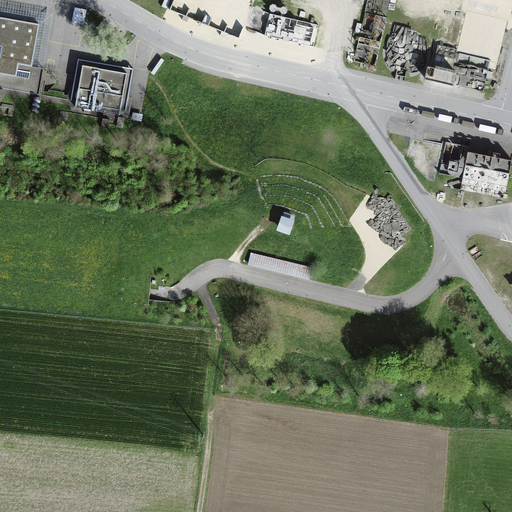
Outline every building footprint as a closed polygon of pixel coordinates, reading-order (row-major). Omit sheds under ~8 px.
[(313,28),(262,14),(256,35),(307,48),(313,28)] [(359,17),(349,62),(371,67),(381,22),(359,17)] [(36,26),(0,20),(0,109),(34,115),(35,110),(99,121),(128,126),(129,118),(123,117),(124,111),(125,102),(120,101),(125,76),(107,72),(92,70),(75,67),(72,84),(69,101),(63,100),(31,95),(32,88),(33,81),(27,80),(36,26)] [(417,40),(396,35),(388,70),(409,75),(417,40)] [(425,79),(444,84),(451,56),(452,52),(433,47),(425,79)] [(486,65),(451,56),(444,84),(479,93),(486,65)] [(440,137),(432,174),(458,179),(464,153),(467,142),(440,137)] [(508,163),(464,153),(458,179),(457,185),(502,195),(507,168),(508,163)] [(371,195),(360,208),(373,217),(366,225),(378,233),(389,247),(410,233),(391,206),(371,195)] [(290,221),(282,219),(279,229),(286,232),(290,221)] [(312,270),(251,254),(247,267),(308,283),(312,270)] [(160,283),(131,280),(130,299),(147,300),(148,287),(159,289),(160,283)]
